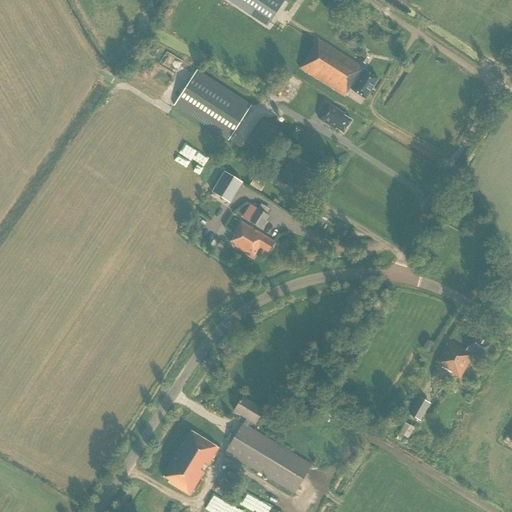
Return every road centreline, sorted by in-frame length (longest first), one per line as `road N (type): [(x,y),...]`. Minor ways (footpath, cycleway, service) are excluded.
road 1 (unclassified): [(99,511),(192,364),(225,326),(294,285),(397,276)]
road 2 (track): [(365,0),(499,87)]
road 3 (unclassified): [(511,335),(448,290),(397,276)]
